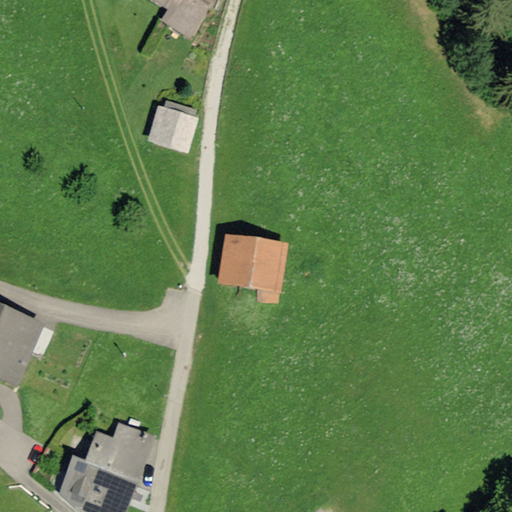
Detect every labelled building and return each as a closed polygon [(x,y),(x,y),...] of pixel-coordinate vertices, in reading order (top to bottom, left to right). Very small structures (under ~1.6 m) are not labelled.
[(212,0),(159,0),(167,5),(155,24),(188,45),(212,0)] [(194,122),(157,111),(147,144),(184,155),(194,122)] [(285,245),(225,238),(220,286),(279,293),(285,245)] [(44,326),(0,304),(0,335),(32,351),(44,326)] [(0,378),(15,385),(32,351),(0,335),(0,378)] [(154,437),(120,425),(115,439),(99,433),(88,463),(138,481),(154,437)] [(126,511),(138,481),(74,458),(62,490),(85,498),(80,510),(85,511),(126,511)]
